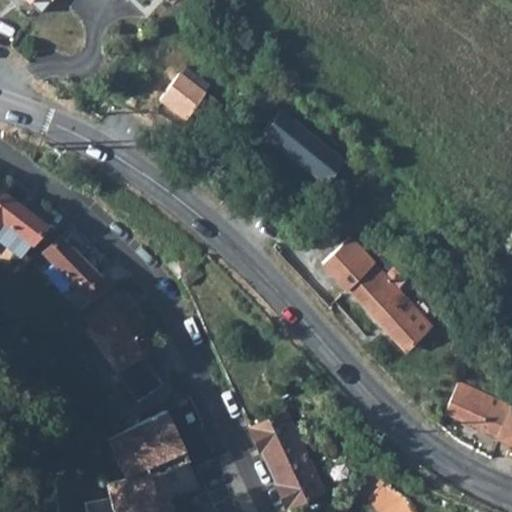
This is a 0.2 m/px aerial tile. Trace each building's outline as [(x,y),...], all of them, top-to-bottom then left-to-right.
[(27,0),(40,12),(50,0),(27,0)] [(181,125),(198,102),(171,82),(153,106),(181,125)] [(281,109),(261,134),(323,183),(336,167),(328,160),(335,152),(281,109)] [(0,218),(2,215),(29,236),(33,238),(45,221),(1,188),(0,190),(0,218)] [(0,236),(18,250),(29,236),(2,215),(0,218),(0,236)] [(349,233),(321,260),(348,285),(349,284),(375,259),(349,233)] [(82,290),(98,275),(60,235),(44,250),(82,290)] [(164,262),(166,260),(176,252),(166,241),(155,251),(164,262)] [(166,260),(178,275),(197,261),(183,246),(176,252),(166,260)] [(412,315),(421,306),(375,259),(349,284),(408,345),(424,328),(412,315)] [(98,275),(82,290),(91,299),(112,282),(102,271),(98,275)] [(137,357),(151,346),(110,287),(81,310),(97,331),(91,336),(137,398),(162,381),(148,362),(143,366),(137,357)] [(444,411),(511,439),(511,403),(457,379),(444,411)] [(116,511),(175,511),(164,465),(190,454),(167,404),(126,424),(109,433),(127,472),(108,477),(116,511)] [(188,410),(191,417),(198,414),(195,407),(188,410)] [(320,484),(284,407),(250,423),(286,500),(320,484)] [(370,503),(389,482),(365,469),(350,484),(365,499),(370,503)] [(406,493),(389,482),(370,503),(378,511),(397,511),(412,501),(406,493)] [(332,511),(353,511),(365,499),(350,484),(328,507),(332,511)] [(418,511),(412,501),(397,511),(418,511)]
